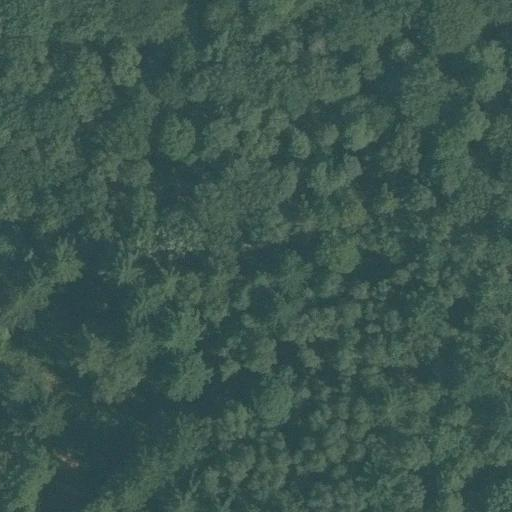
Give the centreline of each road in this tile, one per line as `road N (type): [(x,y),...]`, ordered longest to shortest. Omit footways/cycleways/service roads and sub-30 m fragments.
road 1 (track): [(0,222),(102,249),(164,254),(397,217),(511,219)]
road 2 (track): [(0,458),(121,511)]
